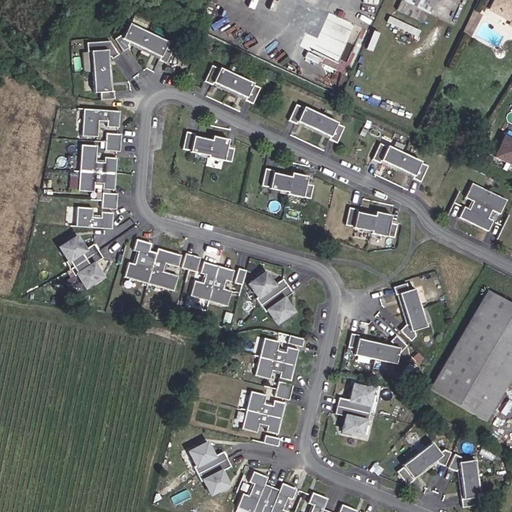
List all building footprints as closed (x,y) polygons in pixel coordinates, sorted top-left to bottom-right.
[(400,0),(396,10),(423,23),(434,0),(400,0)] [(474,12),(480,15),(485,3),(479,0),(474,12)] [(295,7),(288,24),(307,32),(314,16),(313,13),(313,12),(299,6),(295,7)] [(480,15),(474,12),(470,21),(476,24),(480,15)] [(169,42),(130,23),(126,33),(125,32),(116,38),(124,51),(131,46),(130,44),(133,42),(161,55),(160,59),(167,62),(173,51),(166,48),(169,42)] [(111,38),(89,40),(90,49),(93,48),(96,90),(102,89),(103,98),(117,96),(116,88),(113,89),(110,54),(113,54),(113,55),(120,51),(111,38)] [(220,67),(213,63),(205,80),(213,83),(214,81),(247,96),(246,99),(254,102),(261,86),(254,83),(255,82),(221,66),(220,67)] [(304,106),(297,102),(289,118),(297,122),(298,120),(331,135),(330,138),(338,141),(345,125),(338,122),(338,121),(304,105),(304,106)] [(107,138),(120,139),(121,123),(83,121),(82,147),(98,148),(99,132),(107,133),(107,138)] [(196,131),(188,129),(184,146),(192,148),(191,149),(209,154),(209,155),(224,159),(224,158),(232,160),(235,147),(227,145),(229,138),(213,134),(213,138),(195,134),(196,131)] [(511,131),(510,131),(499,150),(511,157),(511,131)] [(388,145),(381,141),(373,157),(381,161),(382,159),(415,174),(414,177),(422,180),(429,164),(422,161),(422,160),(388,144),(388,145)] [(106,151),(121,152),(122,145),(107,144),(106,151)] [(121,160),(121,152),(106,151),(106,159),(121,160)] [(117,181),(118,166),(106,165),(105,170),(96,170),(98,153),(81,152),(79,179),(117,181)] [(275,168),(267,166),(263,183),(271,185),(270,186),(288,191),(288,192),(303,196),(303,195),(311,197),(314,183),(306,182),(308,175),(292,171),(291,175),(274,171),(275,168)] [(78,188),(79,173),(70,173),(69,188),(78,188)] [(511,193),(476,176),(469,190),(477,194),(474,202),(469,199),(464,210),(492,224),(497,213),(492,211),(496,203),(504,207),(511,193)] [(95,199),(95,190),(104,191),(104,197),(116,197),(117,181),(79,179),(78,198),(95,199)] [(103,206),(118,207),(118,200),(103,199),(103,206)] [(117,215),(118,207),(103,206),(102,214),(117,215)] [(359,207),(350,206),(346,222),(354,224),(354,226),(372,230),(371,232),(387,235),(394,236),(397,223),(390,221),(392,214),(376,210),(375,214),(358,210),(359,207)] [(114,233),(115,217),(102,216),(102,222),(93,221),(94,213),(77,212),(76,231),(114,233)] [(73,274),(101,255),(97,248),(87,254),(79,241),(62,252),(71,265),(68,267),(73,274)] [(152,289),(161,257),(154,255),(156,247),(143,244),(140,255),(145,256),(141,268),(135,266),(130,282),(152,289)] [(178,296),(182,280),(167,276),(170,266),(182,270),(186,259),(163,252),(161,257),(152,289),(178,296)] [(105,281),(96,268),(106,262),(101,255),(73,274),(77,280),(80,279),(88,292),(105,281)] [(198,258),(190,256),(186,271),(194,273),(198,258)] [(202,275),(206,261),(198,258),(194,273),(202,275)] [(215,302),(224,269),(209,265),(206,276),(211,278),(208,288),(200,286),(197,297),(215,302)] [(236,296),(227,294),(230,283),(235,284),(239,273),(224,269),(215,302),(232,307),(236,296)] [(247,288),(251,273),(243,271),(239,285),(247,288)] [(266,307),(293,288),(289,281),(280,287),(271,275),(254,286),(264,299),(261,301),(266,307)] [(400,329),(411,339),(420,330),(430,326),(417,286),(410,288),(408,282),(392,286),(395,294),(398,293),(409,325),(408,325),(406,323),(400,329)] [(298,313),(289,301),(298,294),(293,288),(266,307),(271,314),(273,312),(282,325),(298,313)] [(511,305),(486,290),(429,389),(486,422),(511,378),(511,305)] [(352,329),(349,345),(356,347),(354,353),(396,363),(398,353),(399,353),(407,344),(396,334),(391,339),(393,341),(393,343),(360,334),(360,331),(352,329)] [(301,347),(303,340),(288,336),(286,344),(301,347)] [(260,355),(294,363),(297,348),(286,346),(285,351),(274,348),(276,340),(265,337),(260,355)] [(267,376),(269,367),(280,370),(279,375),(290,378),(294,363),(260,355),(256,373),(267,376)] [(276,387),(291,391),(293,383),(278,379),(276,387)] [(353,383),(349,398),(339,396),(337,404),(369,412),(371,404),(369,403),(372,388),(353,383)] [(289,399),(291,391),(276,387),(274,395),(289,399)] [(247,408),(280,417),(284,402),(273,399),(272,404),(261,402),(263,393),(251,390),(247,408)] [(369,412),(337,404),(335,412),(345,414),(342,429),(361,434),(365,419),(368,419),(369,412)] [(254,429),(256,421),(267,424),(266,428),(277,431),(280,417),(247,408),(243,426),(254,429)] [(262,440),(277,444),(279,436),(264,432),(262,440)] [(439,452),(431,441),(403,463),(404,465),(397,470),(408,484),(414,479),(413,477),(436,460),(437,461),(437,462),(445,465),(451,450),(444,448),(439,452)] [(202,479),(229,459),(224,452),(215,459),(206,447),(190,459),(200,471),(197,473),(202,479)] [(479,495),(474,459),(461,461),(460,454),(454,451),(448,466),(456,470),(456,469),(458,469),(462,497),(460,497),(461,505),(478,503),(477,495),(479,495)] [(235,484),(225,472),(234,465),(229,459),(202,479),(207,486),(209,484),(219,496),(235,484)] [(267,511),(268,510),(261,508),(265,495),(250,491),(247,502),(251,503),(248,511),(267,511)] [(290,511),(293,503),(278,499),(275,511),(268,510),(267,511),(290,511)]
